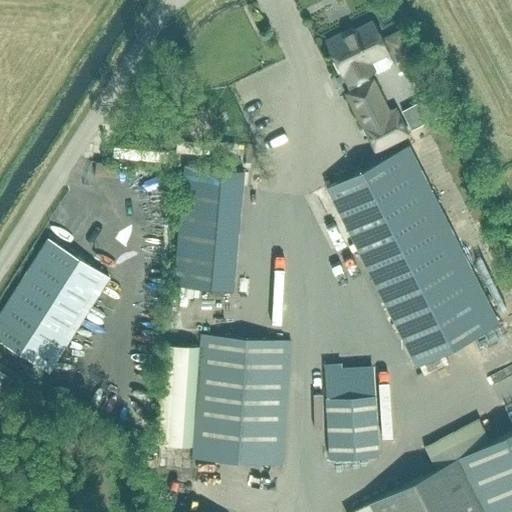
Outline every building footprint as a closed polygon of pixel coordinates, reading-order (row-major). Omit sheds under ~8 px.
[(348,83),(349,82),(353,90),(347,93),(376,151),(409,134),(394,105),(385,110),(371,81),(369,82),(365,74),(371,71),(376,72),(388,66),(390,60),(371,22),(344,35),(343,33),(325,42),(341,73),(343,72),(348,83)] [(398,28),(380,36),(394,66),(412,58),(398,28)] [(407,41),(412,39),(408,32),(404,34),(407,41)] [(498,324),(408,145),(326,186),(415,365),(498,324)] [(241,171),(181,166),(171,284),(231,288),(241,171)] [(79,174),(80,184),(114,184),(114,173),(79,174)] [(0,340),(47,370),(107,275),(46,237),(0,309),(0,340)] [(289,340),(201,334),(192,457),(281,464),(289,340)] [(160,342),(153,442),(190,445),(197,344),(160,342)] [(355,365),(323,367),(328,457),(377,453),(374,392),(372,364),(355,365)] [(511,511),(511,427),(367,501),(369,503),(373,511),(511,511)]
